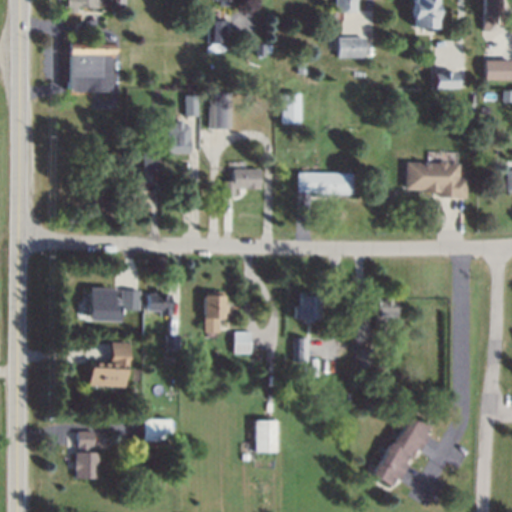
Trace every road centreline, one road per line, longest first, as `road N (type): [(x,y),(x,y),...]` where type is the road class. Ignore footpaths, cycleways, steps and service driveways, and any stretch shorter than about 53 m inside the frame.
road 1 (secondary): [(17,511),(20,0)]
road 2 (residential): [(19,242),(511,247)]
